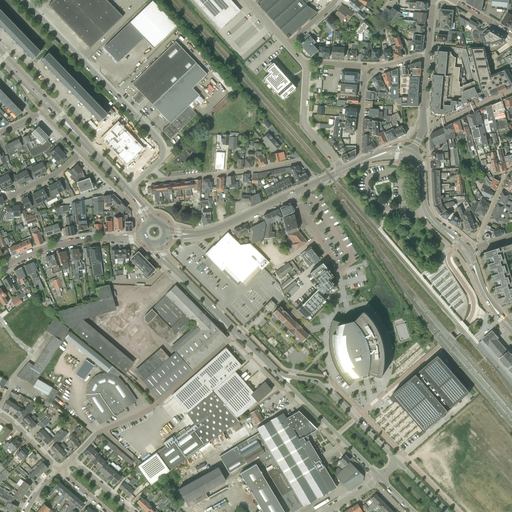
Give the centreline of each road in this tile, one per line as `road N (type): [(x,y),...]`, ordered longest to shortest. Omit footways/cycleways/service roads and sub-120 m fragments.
road 1 (unknown): [(115,95),(170,39),(198,59),(217,94),(163,148)]
road 2 (residential): [(24,0),(161,144),(152,168)]
road 3 (residential): [(70,459),(97,433),(161,401),(238,333)]
road 4 (residential): [(307,172),(295,161),(168,178),(152,168)]
road 5 (tertiary): [(397,462),(316,381),(274,370)]
road 6 (tertiary): [(274,370),(380,477)]
road 7 (residential): [(0,268),(59,245),(142,237)]
road 8 (tertiary): [(166,233),(204,233),(293,193)]
road 9 (residential): [(344,169),(307,127),(306,63)]
